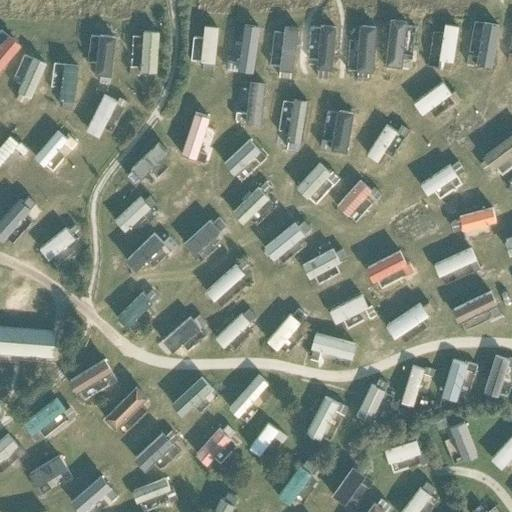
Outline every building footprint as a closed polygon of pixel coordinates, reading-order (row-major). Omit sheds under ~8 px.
[(406,19),(390,17),(385,63),(401,64),(406,19)] [(498,23),(483,20),(475,62),(490,65),(498,23)] [(259,24),(243,22),(236,68),(252,70),(259,24)] [(331,68),(335,24),(320,22),(316,67),(331,68)] [(453,59),(458,24),(444,22),(439,57),(453,59)] [(218,25),(203,23),(199,60),(215,61),(218,25)] [(375,24),(358,23),(356,69),(373,70),(375,24)] [(293,70),(298,26),(284,24),(278,68),(293,70)] [(156,70),(158,29),(143,28),(140,70),(156,70)] [(0,67),(21,43),(9,33),(0,42),(0,67)] [(110,75),(114,35),(98,33),(94,73),(110,75)] [(47,62),(33,56),(18,90),(32,96),(47,62)] [(79,64),(64,61),(59,97),(74,100),(79,64)] [(260,122),(265,82),(249,80),(244,121),(260,122)] [(450,92),(442,80),(413,101),(421,113),(450,92)] [(116,100),(103,93),(85,128),(98,135),(116,100)] [(110,125),(118,128),(129,96),(121,94),(110,125)] [(300,141),(308,100),(293,97),(285,138),(300,141)] [(346,150),(353,111),(336,108),(329,147),(346,150)] [(195,157),(209,116),(194,111),(180,152),(195,157)] [(477,125),(469,114),(439,134),(447,145),(477,125)] [(377,160),(397,131),(386,123),(366,152),(377,160)] [(398,150),(410,131),(402,126),(391,145),(398,150)] [(68,137),(58,129),(35,156),(44,164),(68,137)] [(511,152),(511,131),(481,154),(491,168),(511,152)] [(0,163),(19,142),(10,134),(0,145),(0,163)] [(259,149),(248,137),(222,161),(233,173),(259,149)] [(168,152),(158,141),(129,168),(139,178),(168,152)] [(329,172),(319,162),(296,186),(306,196),(329,172)] [(456,174),(449,163),(419,182),(426,193),(456,174)] [(370,189),(358,179),(336,205),(348,215),(370,189)] [(268,197),(258,186),(231,211),(242,222),(268,197)] [(149,207),(139,195),(113,219),(123,230),(149,207)] [(31,207),(20,197),(0,219),(0,236),(3,239),(31,207)] [(495,220),(492,207),(458,215),(461,228),(495,220)] [(425,221),(418,208),(390,223),(397,236),(425,221)] [(219,231),(208,219),(182,242),(193,254),(219,231)] [(303,234),(294,221),(261,246),(271,259),(303,234)] [(75,238),(66,227),(40,246),(48,258),(75,238)] [(163,241),(153,231),(125,258),(134,269),(163,241)] [(340,261),(333,247),(301,264),(308,277),(340,261)] [(476,259),(471,247),(433,263),(438,275),(476,259)] [(407,264),(400,249),(364,266),(371,281),(407,264)] [(243,272),(235,262),(203,290),(212,300),(243,272)] [(496,304),(489,290),(450,308),(456,321),(496,304)] [(151,302),(141,292),(115,317),(125,327),(151,302)] [(367,307),(361,293),(329,309),(335,322),(367,307)] [(428,316),(419,302),(385,324),(393,338),(428,316)] [(249,321),(241,312),(213,337),(222,346),(249,321)] [(300,321),(289,312),(266,340),(276,349),(300,321)] [(199,327),(189,315),(160,339),(170,351),(199,327)] [(0,351),(53,355),(55,329),(0,324),(0,351)] [(351,357),(355,342),(314,331),(310,347),(351,357)] [(509,358),(495,354),(483,390),(497,395),(509,358)] [(113,371),(105,358),(69,380),(77,392),(113,371)] [(466,363),(452,359),(441,394),(456,399),(466,363)] [(475,383),(479,361),(471,359),(467,381),(475,383)] [(429,390),(437,367),(430,364),(421,387),(429,390)] [(424,369),(412,365),(400,401),(413,405),(424,369)] [(267,383),(257,374),(227,407),(237,415),(267,383)] [(211,388),(200,376),(170,404),(181,416),(211,388)] [(384,389),(370,383),(355,415),(369,421),(384,389)] [(146,396),(135,384),(103,416),(114,427),(146,396)] [(338,403),(324,396),(305,431),(319,439),(338,403)] [(65,409),(56,397),(23,422),(32,434),(65,409)] [(476,455),(460,416),(446,422),(462,461),(476,455)] [(277,430),(266,422),(248,447),(259,455),(277,430)] [(230,437),(218,427),(194,453),(206,464),(230,437)] [(0,460),(18,445),(7,432),(0,438),(0,460)] [(172,444),(161,432),(133,458),(144,470),(172,444)] [(511,454),(511,433),(490,458),(500,467),(511,454)] [(420,452),(415,438),(383,449),(388,463),(420,452)] [(68,468),(60,454),(29,472),(37,486),(68,468)] [(311,473),(300,465),(277,495),(289,504),(311,473)] [(364,475),(351,466),(331,494),(343,503),(364,475)] [(80,511),(110,487),(99,475),(69,501),(79,511),(80,511)] [(170,489),(165,477),(132,490),(137,502),(170,489)] [(416,511),(430,494),(420,486),(400,511),(416,511)] [(435,491),(423,509),(427,511),(431,511),(442,496),(435,491)] [(229,511),(234,505),(220,498),(213,511),(229,511)] [(384,511),(385,511),(373,502),(366,511),(384,511)]
